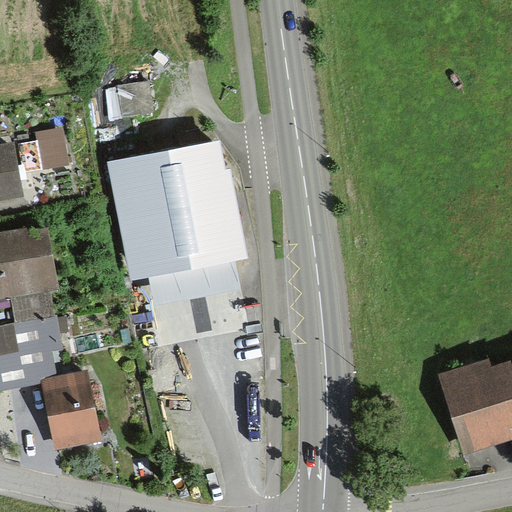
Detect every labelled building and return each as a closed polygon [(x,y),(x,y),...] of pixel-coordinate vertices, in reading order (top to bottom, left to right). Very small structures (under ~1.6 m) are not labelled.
[(157,111),(153,81),(118,85),(122,115),(157,111)] [(39,136),(47,169),(69,164),(62,131),(39,136)] [(15,141),(0,143),(0,197),(23,194),(15,141)] [(132,280),(148,277),(237,261),(249,259),(232,170),(225,171),(219,141),(109,162),(132,280)] [(0,295),(58,285),(46,218),(0,226),(0,295)] [(242,289),(237,261),(148,277),(154,305),(242,289)] [(53,313),(0,323),(0,383),(41,376),(56,373),(51,349),(60,347),(53,313)] [(511,366),(510,360),(491,366),(490,360),(439,374),(463,454),(511,439),(511,427),(511,426),(511,366)] [(56,373),(41,376),(48,410),(55,443),(101,434),(88,366),(56,373)]
